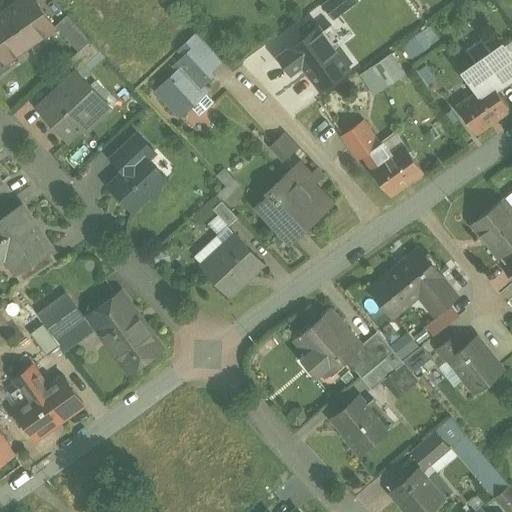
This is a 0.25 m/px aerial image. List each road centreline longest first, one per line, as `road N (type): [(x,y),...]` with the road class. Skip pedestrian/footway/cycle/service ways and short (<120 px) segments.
road 1 (residential): [(213,352),(0,121)]
road 2 (residential): [(213,352),(0,500)]
road 3 (residential): [(356,511),(213,352)]
road 4 (residential): [(384,228),(213,352)]
road 5 (residential): [(384,228),(255,80)]
road 6 (residential): [(415,203),(504,300)]
